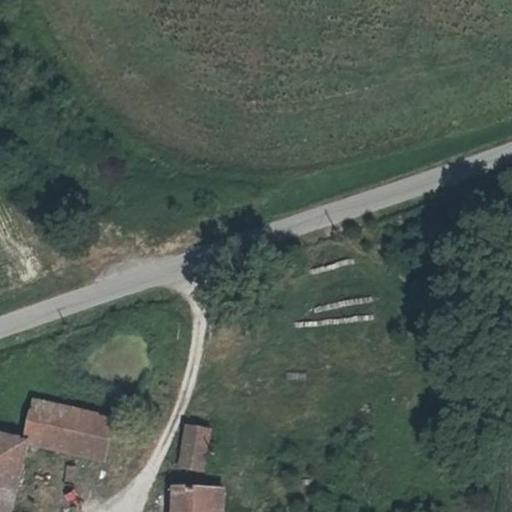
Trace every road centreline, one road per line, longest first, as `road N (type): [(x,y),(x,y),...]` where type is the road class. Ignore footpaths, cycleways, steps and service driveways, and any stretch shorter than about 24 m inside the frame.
road 1 (unclassified): [(0,328),(511,157)]
road 2 (unknown): [(118,511),(179,404),(206,259)]
